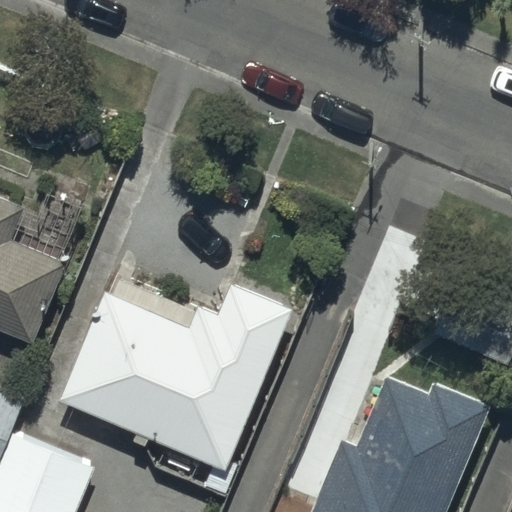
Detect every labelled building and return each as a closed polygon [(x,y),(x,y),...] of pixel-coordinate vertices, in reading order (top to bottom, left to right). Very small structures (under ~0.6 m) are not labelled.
[(0,312),(30,325),(64,244),(9,221),(27,177),(0,166),(0,312)] [(56,381),(222,450),(290,289),(229,263),(216,294),(196,286),(187,307),(102,272),(56,381)] [(511,311),(457,287),(436,334),(506,364),(511,349),(511,311)] [(301,511),(436,511),(489,386),(430,362),(426,373),(382,356),(354,425),(340,420),(301,511)] [(0,437),(22,383),(0,374),(0,437)] [(68,511),(93,452),(12,418),(0,446),(0,511),(68,511)]
